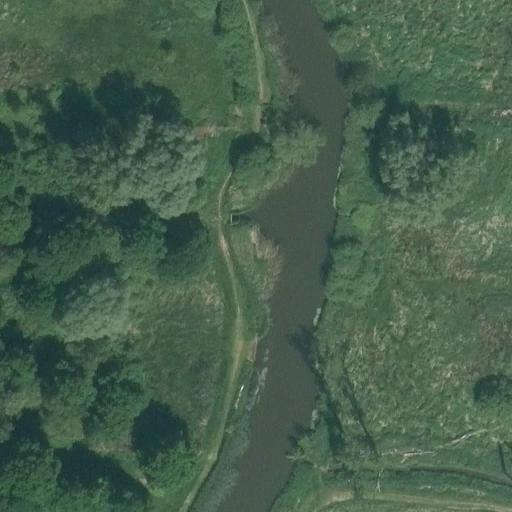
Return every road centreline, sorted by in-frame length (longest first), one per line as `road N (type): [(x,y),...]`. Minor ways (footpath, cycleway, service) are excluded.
road 1 (track): [(216,204),(264,91),(242,0)]
road 2 (track): [(504,511),(350,492),(306,511)]
